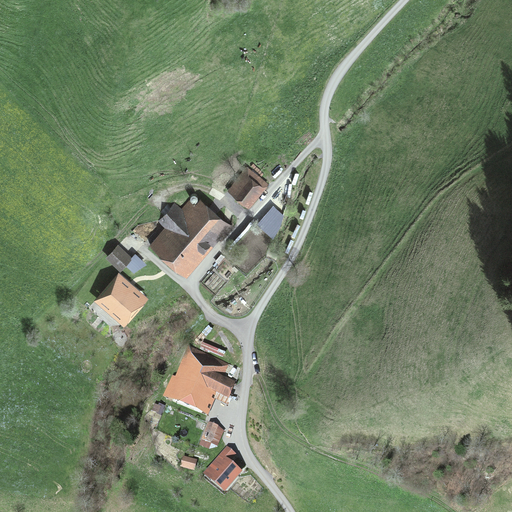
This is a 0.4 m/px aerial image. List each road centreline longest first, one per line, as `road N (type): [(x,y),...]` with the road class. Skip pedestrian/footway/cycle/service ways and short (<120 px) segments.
road 1 (track): [(191,289),(325,126)]
road 2 (track): [(250,333),(210,314),(191,289),(130,243)]
